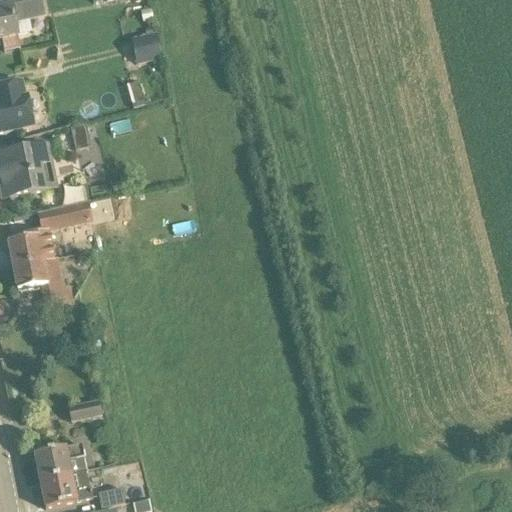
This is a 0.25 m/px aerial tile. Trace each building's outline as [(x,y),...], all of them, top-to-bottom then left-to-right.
[(0,43),(1,43),(4,55),(20,52),(17,40),(14,25),(42,19),(37,0),(8,0),(10,8),(0,9),(0,43)] [(141,14),(143,25),(153,23),(152,12),(141,14)] [(156,36),(131,42),(137,68),(162,63),(156,36)] [(0,137),(33,130),(26,100),(24,101),(21,86),(0,90),(0,137)] [(143,100),(131,103),(133,111),(145,108),(143,100)] [(9,202),(55,192),(46,149),(0,158),(0,184),(5,184),(9,202)] [(8,245),(13,272),(43,266),(53,263),(48,236),(90,228),(87,208),(39,217),(42,235),(21,239),(22,243),(8,245)] [(43,266),(13,272),(17,295),(41,290),(46,314),(71,309),(67,291),(60,292),(55,263),(53,263),(43,266)] [(97,312),(83,315),(88,340),(102,338),(97,312)] [(97,405),(68,411),(72,426),(101,420),(97,405)] [(86,476),(83,461),(85,461),(82,448),(33,458),(39,486),(73,479),(86,476)] [(76,494),(73,479),(39,486),(44,511),(48,511),(94,503),(92,491),(76,494)] [(101,511),(108,511),(125,509),(121,493),(99,498),(101,511)]
